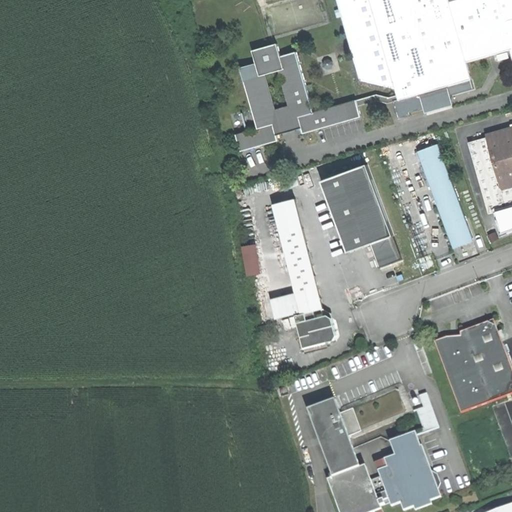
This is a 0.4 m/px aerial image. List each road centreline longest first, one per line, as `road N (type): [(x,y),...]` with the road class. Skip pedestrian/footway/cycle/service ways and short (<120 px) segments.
road 1 (track): [(0,386),(280,390),(303,459),(309,511)]
road 2 (unclassified): [(247,171),(511,97)]
road 3 (unclassified): [(511,255),(422,288),(393,315)]
